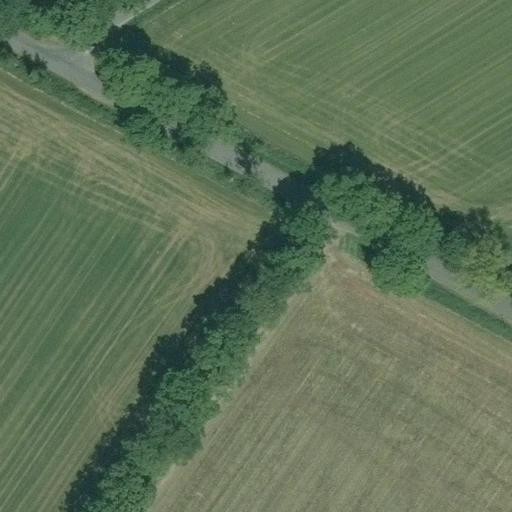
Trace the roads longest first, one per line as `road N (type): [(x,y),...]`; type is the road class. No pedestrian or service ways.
road 1 (unclassified): [(47,91),(511,327)]
road 2 (unclassified): [(190,0),(47,91)]
